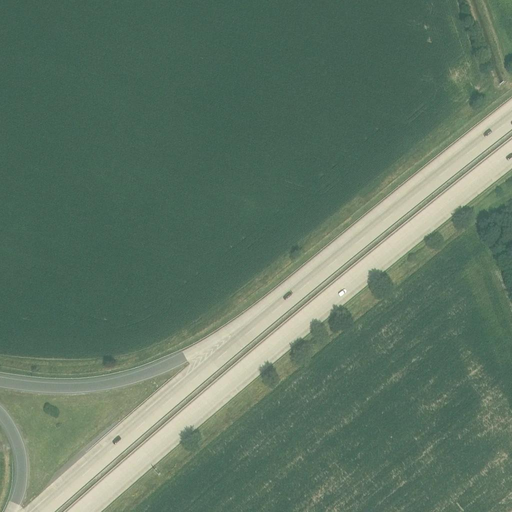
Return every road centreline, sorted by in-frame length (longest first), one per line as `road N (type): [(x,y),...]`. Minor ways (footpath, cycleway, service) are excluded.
road 1 (motorway): [(84,511),(511,146)]
road 2 (motorway): [(281,292),(34,511)]
road 3 (motorway): [(281,292),(173,359),(124,378),(79,387),(0,381)]
road 4 (motorway): [(511,112),(281,292)]
